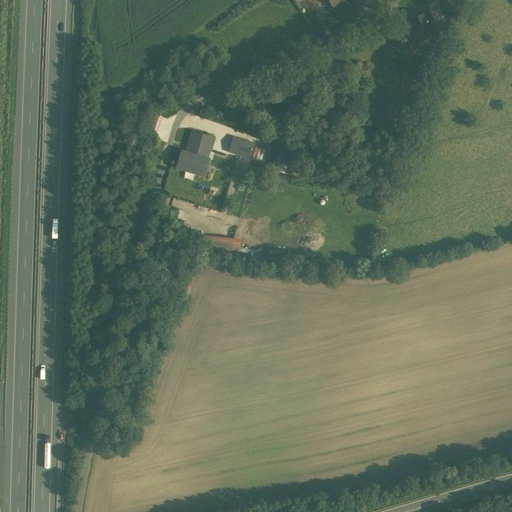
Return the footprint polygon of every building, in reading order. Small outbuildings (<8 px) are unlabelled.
[(431,10),(428,11),(437,30),(447,25),(436,1),(428,5),(431,10)] [(409,30),(398,35),(406,51),(418,45),(415,41),(437,30),(428,11),(406,22),(409,30)] [(366,64),(352,69),(354,78),(368,73),(366,64)] [(414,98),(403,94),(389,131),(400,135),(414,98)] [(148,113),(143,127),(155,130),(159,116),(148,113)] [(180,149),(176,164),(200,171),(210,137),(190,131),(184,150),(180,149)] [(232,135),(228,150),(248,155),(252,141),(232,135)]
